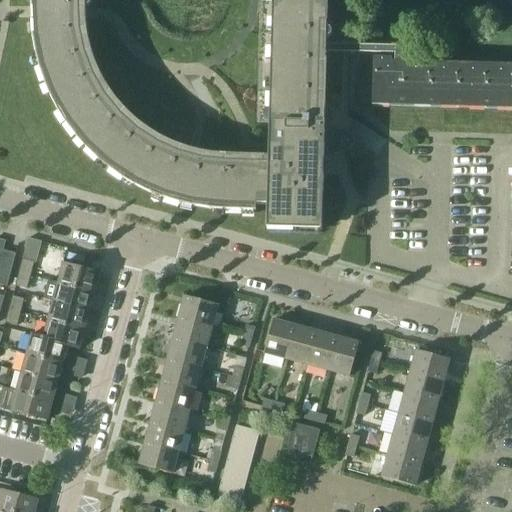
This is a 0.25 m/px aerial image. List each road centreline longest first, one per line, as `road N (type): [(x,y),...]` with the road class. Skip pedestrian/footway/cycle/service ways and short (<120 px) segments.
road 1 (residential): [(510,340),(140,239)]
road 2 (residential): [(66,511),(140,239)]
road 3 (residential): [(466,511),(510,340)]
road 4 (residential): [(309,511),(316,480),(431,511)]
road 5 (residential): [(140,239),(0,200)]
